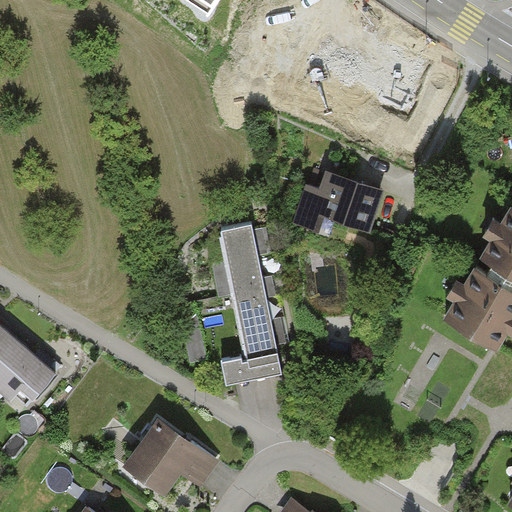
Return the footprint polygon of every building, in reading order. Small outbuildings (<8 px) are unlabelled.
[(350,52),(337,79),(408,114),(433,63),(384,39),(372,63),(350,52)] [(321,234),(326,217),(375,232),(389,188),(327,169),(321,189),(305,184),(292,225),(321,234)] [(511,209),(480,262),(446,317),(495,347),(511,319),(511,209)] [(222,228),(237,299),(268,292),(252,221),(222,228)] [(268,292),(237,299),(248,354),(224,359),(230,386),(285,374),(268,292)] [(0,320),(0,388),(25,410),(58,371),(38,353),(0,320)] [(200,487),(219,461),(161,418),(126,465),(170,497),(185,476),(200,487)] [(317,511),(297,498),(287,511),(317,511)] [(111,511),(94,499),(84,511),(111,511)]
